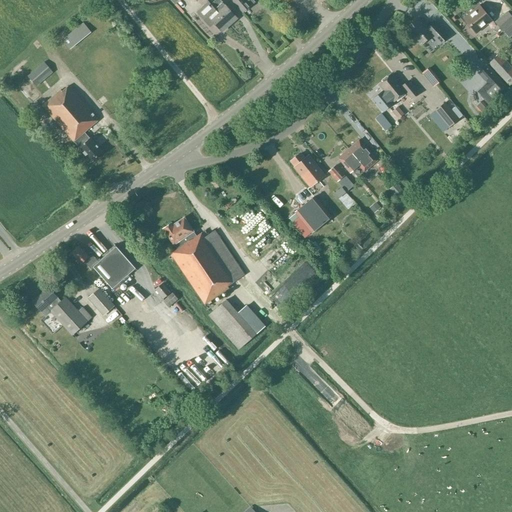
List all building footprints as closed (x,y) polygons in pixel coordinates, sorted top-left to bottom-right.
[(228,9),(224,4),(223,3),(220,0),(215,0),(211,4),(229,25),(236,18),(229,10),(228,9)] [(231,0),(243,12),(250,6),(244,0),(231,0)] [(211,4),(209,2),(197,12),(209,25),(213,22),(221,31),(229,25),(211,4)] [(491,21),(479,6),(464,18),(476,33),(481,29),(491,21)] [(511,23),(511,17),(507,12),(496,22),(496,23),(503,31),(511,23)] [(426,28),(424,26),(417,18),(406,29),(421,45),(431,36),(439,45),(449,36),(434,20),(426,28)] [(83,24),(63,40),(70,49),(90,33),(83,24)] [(509,86),(511,83),(511,67),(499,54),(488,64),(509,86)] [(38,85),(48,76),(52,73),(43,63),(28,76),(37,86),(38,85)] [(425,70),(438,83),(444,77),(432,64),(425,70)] [(476,92),(491,108),(509,90),(501,82),(486,66),(478,74),(486,82),(476,92)] [(419,94),(408,81),(401,86),(391,74),(379,85),(383,90),(373,99),(383,112),(394,103),(394,102),(405,93),(411,100),(419,94)] [(42,106),(91,162),(102,152),(85,132),(99,120),(69,86),(62,91),(61,90),(42,106)] [(398,100),(392,107),(402,116),(408,109),(398,100)] [(449,127),(459,119),(445,103),(436,110),(449,127)] [(362,163),(361,163),(367,169),(379,159),(375,154),(372,156),(359,140),(349,149),(362,163)] [(357,177),(367,169),(362,163),(349,149),(338,158),(350,173),(352,171),(357,177)] [(291,161),(311,186),(326,174),(310,154),(304,159),(300,154),(291,161)] [(338,180),(344,174),(335,164),(329,170),(338,180)] [(405,193),(396,183),(389,189),(398,199),(405,193)] [(347,210),(355,203),(346,192),(345,192),(341,188),(334,193),(338,198),(347,210)] [(312,233),(331,217),(314,196),(295,212),(312,233)] [(194,232),(184,217),(172,225),(171,223),(163,229),(177,250),(171,254),(204,304),(228,288),(227,286),(244,275),(215,231),(206,236),(203,232),(194,238),(192,234),(194,232)] [(355,235),(362,241),(367,236),(360,230),(355,235)] [(94,267),(114,290),(139,269),(118,245),(97,263),(80,244),(73,251),(82,262),(85,260),(92,268),(94,267)] [(308,258),(276,292),(287,302),(319,268),(308,258)] [(135,281),(145,292),(148,290),(138,279),(135,281)] [(171,292),(162,282),(154,290),(163,299),(171,292)] [(62,300),(49,286),(34,301),(47,315),(52,311),(73,335),(93,317),(84,307),(79,311),(65,297),(62,300)] [(114,306),(98,288),(87,298),(103,316),(114,306)] [(168,307),(178,299),(172,293),(163,301),(168,307)] [(177,304),(186,310),(189,305),(180,299),(177,304)] [(238,349),(256,334),(226,300),(209,315),(238,349)] [(172,415),(181,406),(178,402),(168,411),(172,415)]
